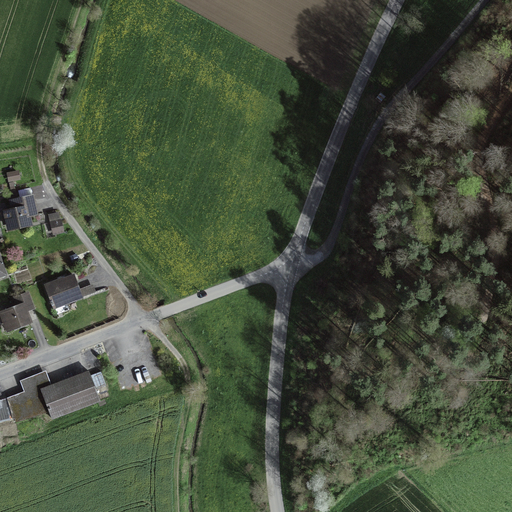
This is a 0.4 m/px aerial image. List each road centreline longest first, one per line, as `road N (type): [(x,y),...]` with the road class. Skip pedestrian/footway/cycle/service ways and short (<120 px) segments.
road 1 (track): [(290,263),(321,251),(387,109),(482,0)]
road 2 (unclassified): [(287,275),(397,0)]
road 3 (residential): [(287,275),(272,427),(279,511)]
road 4 (track): [(176,511),(185,366),(143,318)]
road 5 (track): [(50,191),(39,163),(41,123),(80,0)]
road 6 (residential): [(143,318),(50,191)]
road 7 (residential): [(0,373),(143,318)]
road 8 (residential): [(143,318),(263,275),(287,275)]
